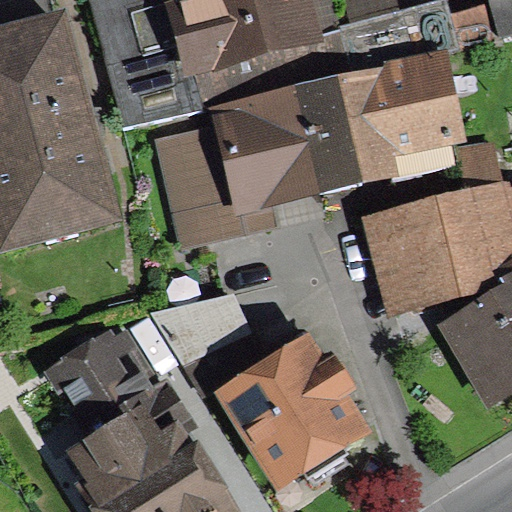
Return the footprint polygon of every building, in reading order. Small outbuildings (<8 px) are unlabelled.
[(293,90),(350,76),(327,0),(86,0),(123,129),(209,112),(209,110),(293,90)] [(446,57),(493,44),(482,6),(450,15),(446,0),(439,0),(398,12),(395,0),(327,0),(350,76),(369,71),(384,68),(384,66),(444,51),(446,57)] [(511,0),(479,0),(480,2),(486,0),(499,43),(511,39),(511,0)] [(67,13),(0,30),(0,257),(123,225),(67,13)] [(384,68),(369,71),(391,164),(453,149),(467,146),(446,57),(444,51),(384,66),(384,68)] [(350,76),(293,90),(319,197),(395,179),(391,164),(369,71),(350,76)] [(319,197),(293,90),(209,110),(209,112),(212,126),(152,141),(180,253),(276,229),(271,209),(319,197)] [(509,182),(501,184),(490,140),(467,146),(453,149),(464,193),(361,218),(387,322),(491,297),(501,291),(497,285),(511,276),(511,189),(510,190),(509,182)] [(511,276),(497,285),(501,291),(491,297),(437,330),(488,414),(511,399),(511,276)] [(178,366),(253,333),(230,297),(146,316),(178,366)] [(238,511),(195,445),(191,448),(179,428),(191,420),(164,378),(159,381),(126,330),(116,337),(111,330),(42,373),(86,442),(65,455),(82,482),(73,488),(88,511),(238,511)] [(253,333),(178,366),(202,403),(212,397),(270,360),(253,333)] [(277,499),(310,478),(317,489),(349,468),(342,457),(372,438),(348,401),(357,395),(333,357),(323,363),(306,337),(270,360),(212,397),(277,499)]
